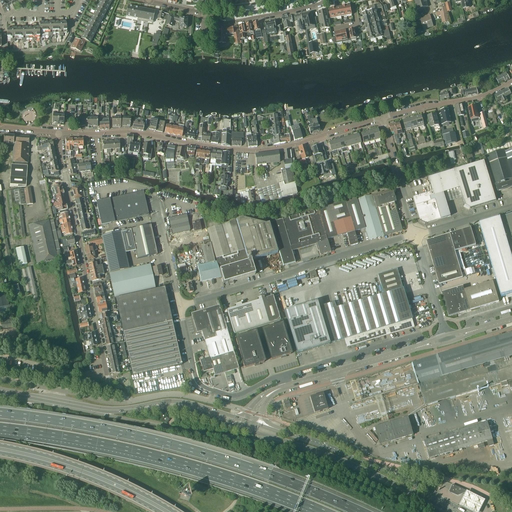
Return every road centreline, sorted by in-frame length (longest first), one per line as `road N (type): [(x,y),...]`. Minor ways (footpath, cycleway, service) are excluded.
road 1 (motorway): [(357,511),(191,451),(0,412)]
road 2 (motorway): [(0,427),(160,457),(320,511)]
road 3 (residential): [(58,132),(127,132),(252,150),(381,118)]
road 4 (residential): [(107,375),(58,132)]
road 5 (unclassified): [(178,304),(415,236)]
road 6 (tertiary): [(246,430),(333,455),(449,511)]
road 7 (residential): [(147,1),(226,24),(325,0)]
road 8 (tertiary): [(464,511),(301,438)]
road 9 (primary): [(0,450),(80,471),(166,511)]
road 10 (unclassified): [(283,375),(237,395),(201,385),(178,304)]
road 11 (unclassified): [(423,346),(418,334),(283,375)]
road 12 (tertiary): [(285,387),(423,346)]
road 13 (residential): [(381,118),(481,97),(511,81)]
road 14 (residential): [(415,236),(381,118)]
